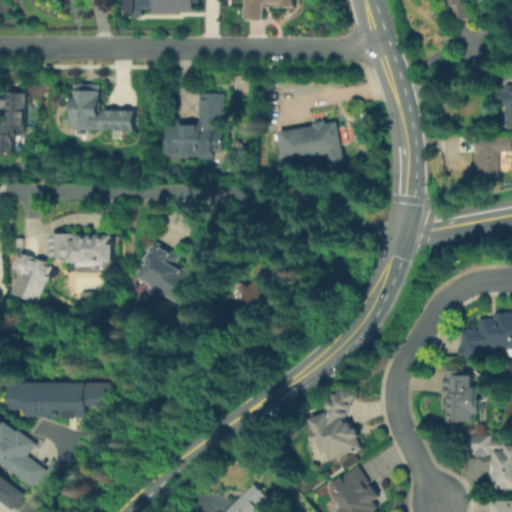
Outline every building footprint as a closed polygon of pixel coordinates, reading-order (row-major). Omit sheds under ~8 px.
[(202,0),(202,3),(196,3),(196,11),(181,11),(181,14),(155,13),(155,9),(147,9),(147,18),(138,18),(138,12),(127,11),(127,0),(202,0)] [(280,0),(280,7),(265,6),(265,19),(246,19),(246,0),(280,0)] [(461,0),(462,2),(467,1),(469,16),(455,19),(452,4),(448,5),(446,0),(461,0)] [(103,79),(103,105),(138,105),(138,125),(78,124),(78,119),(70,119),(70,109),(76,109),(76,79),(103,79)] [(511,85),(509,85),(509,83),(503,83),(503,86),(501,86),(505,127),(511,126),(511,85)] [(224,89),(224,109),(223,109),(223,124),(214,124),(214,147),(213,147),(217,147),(217,154),(204,154),(204,151),(199,151),(199,156),(172,156),(173,120),(181,120),(181,118),(203,118),(203,111),(205,111),(205,109),(205,96),(203,96),(203,89),(224,89)] [(0,124),(7,125),(8,95),(24,95),(22,155),(0,154),(0,124)] [(283,127),(317,121),(317,118),(329,116),(329,119),(339,118),(346,159),(334,162),(332,150),(289,157),(283,127)] [(509,135),(509,148),(495,148),(496,179),(486,179),(486,169),(469,169),(469,142),(479,142),(479,135),(509,135)] [(80,230),(115,231),(115,257),(74,256),(74,253),(54,252),(55,230),(76,230),(76,235),(80,235),(80,230)] [(193,262),(188,270),(211,285),(197,308),(155,281),(156,279),(141,270),(150,256),(147,254),(157,239),(193,262)] [(46,274),(48,275),(38,301),(13,292),(21,273),(13,270),(15,266),(12,265),(16,253),(19,254),(20,251),(33,256),(32,258),(33,258),(34,256),(46,261),(45,264),(50,266),(46,274)] [(278,291),(263,309),(246,293),(262,276),(278,291)] [(511,345),(482,347),(483,354),(460,355),(460,344),(464,344),(463,328),(481,327),(481,315),(496,314),(496,310),(511,309),(511,345)] [(473,373),(473,385),(478,385),(478,396),(482,396),(482,410),(476,410),(476,419),(450,419),(450,392),(444,392),(444,377),(445,377),(445,368),(463,368),(463,373),(473,373)] [(114,382),(114,404),(88,404),(88,416),(32,415),(32,408),(18,407),(18,380),(114,382)] [(334,458),(331,448),(328,449),(325,438),(322,439),(318,438),(316,432),(319,428),(321,427),(316,414),(330,408),(329,408),(337,389),(341,391),(342,387),(346,388),(346,386),(359,392),(350,414),(351,419),(355,418),(358,425),(361,424),(365,433),(362,434),(366,446),(334,458)] [(34,487),(0,457),(0,415),(8,422),(10,419),(22,430),(24,428),(40,442),(31,453),(49,469),(34,487)] [(511,444),(511,486),(494,486),(494,449),(490,449),(490,451),(471,451),(471,449),(463,449),(463,434),(490,433),(490,439),(506,439),(506,444),(511,444)] [(358,464),(372,485),(374,484),(381,495),(375,499),(380,506),(375,509),(377,511),(341,511),(339,508),(342,505),(333,492),(337,490),(332,482),(358,464)] [(0,471),(26,494),(15,507),(0,494),(0,471)] [(264,511),(227,511),(257,483),(268,495),(258,505),(264,511)] [(511,511),(511,498),(488,499),(488,511),(511,511)]
